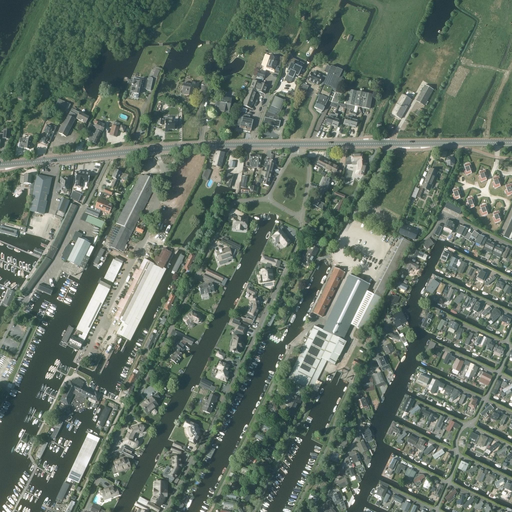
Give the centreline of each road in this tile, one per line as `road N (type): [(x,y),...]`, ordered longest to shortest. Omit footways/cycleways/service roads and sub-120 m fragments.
road 1 (residential): [(84,511),(223,224),(238,202),(267,198)]
road 2 (residential): [(163,511),(283,274),(302,216)]
road 3 (secondary): [(0,165),(294,144)]
road 4 (secondary): [(294,144),(511,144)]
road 5 (track): [(440,143),(445,96),(461,65),(511,70)]
